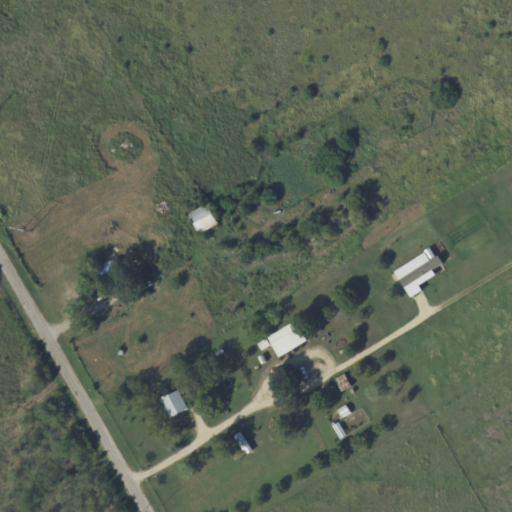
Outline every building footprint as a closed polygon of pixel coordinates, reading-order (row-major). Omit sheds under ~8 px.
[(199,233),(218,225),(209,204),(191,212),(199,233)] [(395,271),(412,299),(424,291),(421,286),(438,276),(434,270),(443,265),(432,248),(395,271)] [(103,285),(123,274),(115,260),(95,272),(103,285)] [(279,358),(308,343),(296,321),(268,337),(279,358)] [(342,393),(352,388),(345,374),(335,379),(342,393)] [(168,421),(191,410),(182,391),(162,400),(167,411),(164,413),(168,421)]
